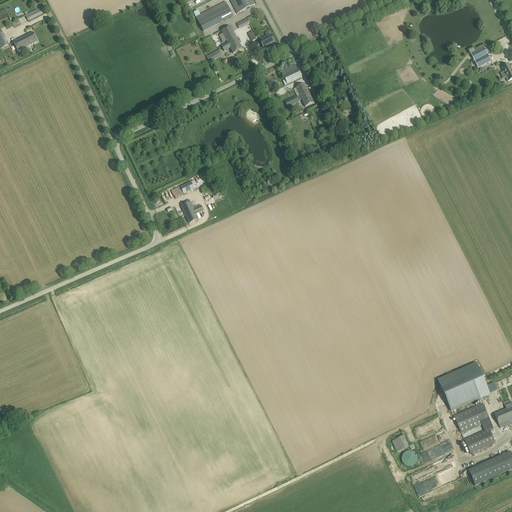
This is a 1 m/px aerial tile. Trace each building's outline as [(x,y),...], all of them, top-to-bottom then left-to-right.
[(230,0),(238,14),(255,5),(252,0),(230,0)] [(233,17),(227,5),(225,2),(197,16),(205,31),(233,17)] [(43,7),(26,16),(28,21),(46,12),(43,7)] [(250,24),(247,18),(237,24),(239,29),(250,24)] [(224,51),(230,48),(233,54),(242,49),(230,27),(222,31),(228,43),(222,46),(224,51)] [(3,33),(0,34),(0,47),(1,49),(9,45),(3,33)] [(33,33),(14,42),(18,51),(38,42),(33,33)] [(263,43),(261,44),(264,49),(268,46),(268,48),(275,44),(271,36),(268,38),(267,36),(261,39),(263,43)] [(469,51),(471,55),(478,68),(491,61),(484,48),(476,52),(474,49),(469,51)] [(206,56),(209,62),(221,56),(218,50),(206,56)] [(505,78),(507,82),(511,79),(511,70),(509,64),(502,68),(507,77),(505,78)] [(302,78),(295,65),(281,72),(287,85),(302,78)] [(302,100),(305,107),(314,103),(305,84),(296,88),(300,96),(296,97),(286,102),(289,107),(299,102),(302,100)] [(198,188),(195,181),(171,192),(175,198),(198,188)] [(191,203),(182,207),(190,224),(198,220),(196,214),(204,211),(201,206),(195,209),(194,209),(193,209),(191,203)] [(423,424),(481,399),(467,367),(409,393),(423,424)] [(464,440),(472,458),(497,448),(490,431),(494,429),(482,403),(454,416),(461,434),(482,425),(484,431),(464,440)] [(511,407),(494,415),(500,428),(511,423),(511,407)] [(392,441),(397,453),(409,447),(404,436),(392,441)] [(414,453),(412,452),(410,451),(409,451),(407,452),(406,452),(404,453),(403,455),(402,457),(402,459),(402,460),(402,462),(403,464),(404,465),(406,466),(407,467),(409,467),(411,467),(413,466),(415,465),(416,464),(417,462),(417,460),(417,457),(416,455),(415,454),(414,453)] [(511,469),(511,455),(510,452),(500,456),(507,472),(511,469)]
